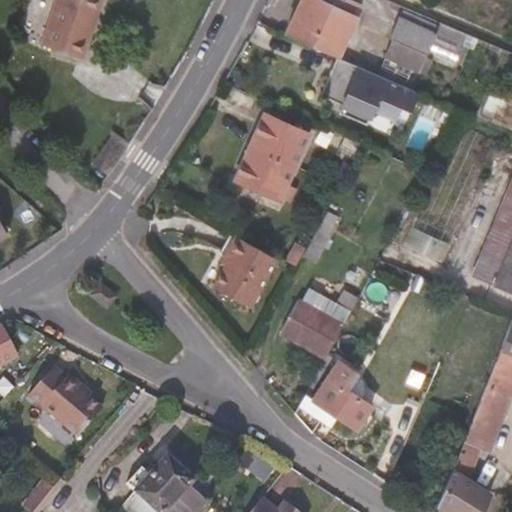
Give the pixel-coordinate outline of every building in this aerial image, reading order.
[(104,0),(55,0),(42,34),(84,53),(104,0)] [(356,55),(377,2),(371,0),(319,0),(305,34),(356,55)] [(460,17),(424,4),(421,9),(458,24),(460,17)] [(447,51),(458,24),(421,9),(419,15),(416,15),(408,35),(447,51)] [(496,32),(460,17),(458,24),(493,38),(494,39),(496,32)] [(483,61),(493,38),(458,24),(447,51),(445,53),(474,64),(476,58),(483,61)] [(389,94),(392,86),(366,73),(360,83),(331,68),(321,86),(352,102),(353,100),(381,112),(389,94)] [(400,99),(404,91),(392,86),(389,94),(400,99)] [(298,200),(329,133),(287,113),(280,126),(261,166),(255,179),(298,200)] [(494,250),(511,210),(511,139),(497,133),(487,154),(463,206),(441,255),(470,269),(483,275),(494,250)] [(0,247),(14,239),(0,216),(0,247)] [(334,257),(345,237),(332,230),(320,250),(334,257)] [(266,309),(294,259),(250,235),(240,252),(244,254),(237,267),(226,288),(266,309)] [(237,267),(244,254),(240,252),(233,264),(237,267)] [(445,300),(450,287),(428,278),(423,291),(445,300)] [(108,308),(119,295),(100,279),(90,291),(108,308)] [(334,358),(362,312),(347,304),(342,313),(346,316),(343,322),(309,300),(292,330),(334,358)] [(459,511),(492,511),(499,493),(477,481),(500,426),(511,396),(511,347),(500,376),(487,408),(475,437),(461,472),(448,506),(459,511)] [(386,400),(361,384),(372,368),(352,354),(329,389),(319,383),(303,410),(325,427),(334,414),(343,420),(350,410),(370,424),(386,400)] [(0,391),(17,380),(0,356),(0,391)] [(119,410),(125,405),(103,382),(97,385),(87,375),(58,399),(103,449),(133,425),(119,410)] [(249,449),(239,462),(265,479),(274,465),(249,449)] [(220,511),(205,496),(186,511),(178,503),(168,511),(220,511)]
